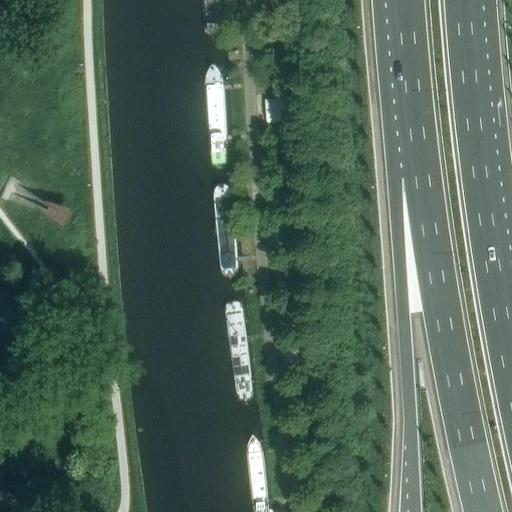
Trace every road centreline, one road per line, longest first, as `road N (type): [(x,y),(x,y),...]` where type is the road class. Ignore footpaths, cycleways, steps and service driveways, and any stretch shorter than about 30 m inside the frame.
road 1 (trunk): [(511,366),(479,163),(467,0)]
road 2 (trunk): [(415,175),(475,511)]
road 3 (trunk): [(415,175),(402,310),(413,511)]
road 4 (trunk): [(400,0),(415,175)]
